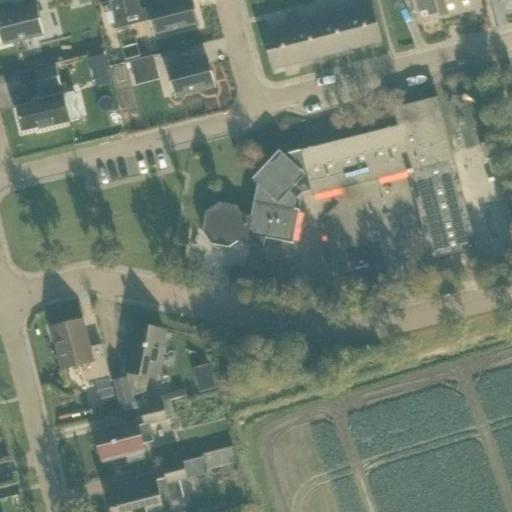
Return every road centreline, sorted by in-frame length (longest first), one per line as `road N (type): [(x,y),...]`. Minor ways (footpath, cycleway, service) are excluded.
road 1 (residential): [(4,298),(104,279),(339,329),(372,329),(511,293)]
road 2 (residential): [(255,106),(233,119),(0,179)]
road 3 (residential): [(511,38),(255,106)]
road 4 (residential): [(58,511),(4,298)]
